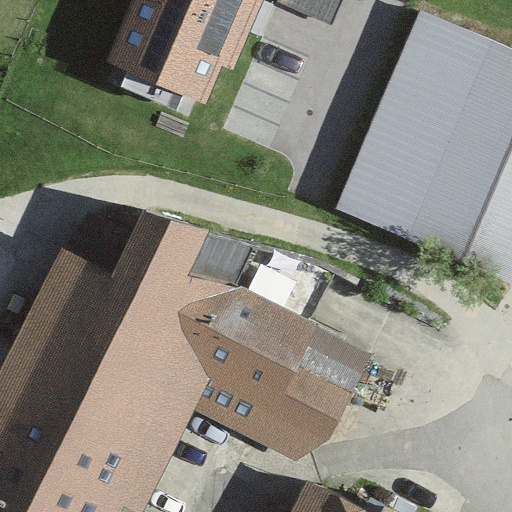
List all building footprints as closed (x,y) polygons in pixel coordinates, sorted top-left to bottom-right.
[(254,0),(139,0),(108,73),(205,115),(254,0)] [(286,0),(332,20),(340,0),(286,0)] [(511,44),(419,6),(339,198),(510,269),(511,264),(511,44)] [(100,256),(55,235),(0,354),(0,511),(109,511),(120,489),(141,498),(188,397),(313,454),(346,382),(288,356),(306,317),(236,284),(255,243),(132,187),(100,256)] [(399,511),(296,467),(276,511),(399,511)]
